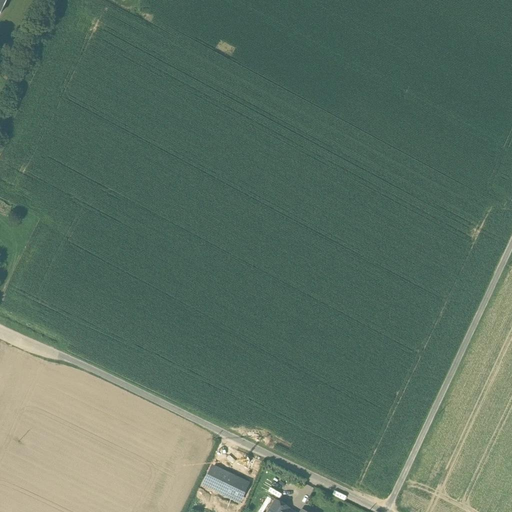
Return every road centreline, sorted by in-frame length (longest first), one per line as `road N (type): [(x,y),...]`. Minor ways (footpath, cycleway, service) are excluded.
road 1 (unclassified): [(0,326),(387,511)]
road 2 (unclassified): [(389,511),(511,246)]
